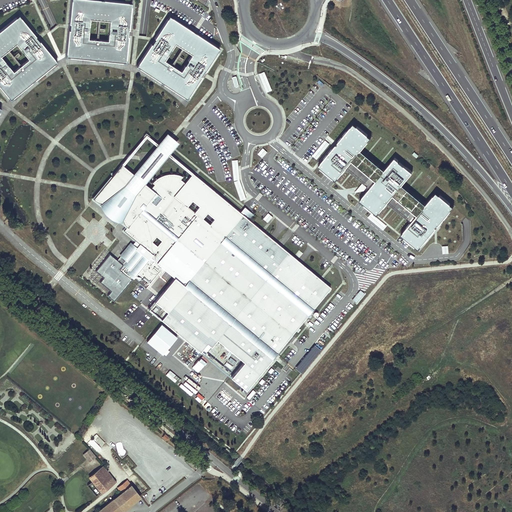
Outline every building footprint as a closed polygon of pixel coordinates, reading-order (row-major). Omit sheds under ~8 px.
[(133,3),(103,0),(73,0),(70,27),(67,56),(126,62),(130,33),(133,3)] [(0,86),(10,99),(56,62),(38,39),(19,15),(0,30),(0,86)] [(204,74),(219,49),(193,33),(169,18),(153,43),(137,68),(188,99),(204,74)] [(265,92),(271,90),(266,71),(259,73),(265,92)] [(357,119),(318,166),(418,249),(458,202),(357,119)] [(169,154),(178,143),(173,138),(167,133),(158,144),(156,146),(133,174),(123,165),(120,169),(119,168),(113,175),(119,180),(120,179),(121,179),(123,178),(124,178),(125,179),(126,180),(127,182),(127,183),(127,184),(137,192),(138,193),(143,188),(144,187),(145,186),(146,186),(147,186),(148,186),(149,187),(145,183),(168,155),(169,154)] [(123,165),(146,137),(156,146),(158,144),(146,135),(122,164),(123,165)] [(263,147),(257,153),(263,158),(268,152),(263,147)] [(169,154),(168,155),(190,174),(192,172),(169,154)] [(246,219),(242,216),(243,215),(240,212),(213,190),(192,172),(190,174),(191,175),(184,183),(181,179),(183,177),(182,176),(181,176),(180,175),(178,175),(177,174),(176,174),(175,174),(173,174),(172,174),(171,174),(170,174),(168,174),(166,174),(165,175),(164,175),(162,175),(161,176),(160,176),(159,177),(158,178),(157,178),(156,179),(155,180),(154,181),(153,181),(152,182),(152,183),(154,184),(151,188),(149,187),(148,186),(147,186),(146,186),(145,186),(144,187),(143,188),(138,193),(137,192),(127,184),(127,183),(127,182),(126,180),(125,179),(124,178),(123,178),(121,179),(120,179),(119,180),(113,175),(93,199),(100,204),(102,207),(106,203),(107,202),(108,202),(109,202),(111,202),(112,201),(113,201),(114,200),(115,199),(116,198),(117,198),(117,199),(118,200),(118,201),(119,202),(120,203),(121,203),(123,204),(124,204),(123,205),(123,206),(122,207),(122,209),(121,210),(121,211),(121,212),(121,214),(121,215),(118,219),(121,222),(127,226),(124,230),(137,241),(134,245),(132,248),(128,245),(122,252),(129,257),(126,261),(132,266),(129,269),(136,275),(137,273),(150,283),(158,274),(159,272),(162,274),(165,270),(175,277),(148,309),(200,351),(207,343),(211,346),(217,339),(221,335),(248,357),(244,361),(231,377),(246,390),(331,287),(250,220),(247,218),(246,219)] [(104,211),(105,212),(105,213),(106,214),(107,215),(108,215),(109,216),(110,217),(111,218),(112,219),(113,219),(114,220),(116,220),(117,221),(121,222),(118,219),(121,215),(121,214),(121,212),(121,211),(121,210),(122,209),(122,207),(123,206),(123,205),(124,204),(123,204),(121,203),(120,203),(119,202),(118,201),(118,200),(117,199),(117,198),(116,198),(115,199),(114,200),(113,201),(112,201),(111,202),(109,202),(108,202),(107,202),(106,203),(102,207),(100,204),(100,205),(100,206),(101,207),(102,208),(102,209),(103,210),(104,211)] [(255,215),(245,207),(240,212),(243,215),(247,218),(250,220),(255,215)] [(263,218),(268,222),(273,216),(268,212),(263,218)] [(372,212),(368,217),(383,230),(387,225),(372,212)] [(129,257),(122,252),(119,255),(126,261),(129,257)] [(100,282),(111,291),(107,296),(114,301),(131,280),(124,274),(118,270),(122,265),(109,254),(95,271),(103,278),(100,282)] [(132,266),(126,261),(123,264),(129,269),(132,266)] [(136,275),(129,269),(126,272),(133,278),(136,275)] [(161,325),(147,342),(162,354),(176,337),(161,325)] [(221,335),(217,339),(244,361),(248,357),(221,335)] [(204,365),(210,359),(205,354),(199,360),(204,365)] [(225,364),(222,367),(228,372),(231,370),(225,364)] [(236,414),(248,402),(243,397),(231,409),(236,414)] [(90,461),(96,457),(89,449),(83,454),(86,458),(90,461)] [(115,482),(102,466),(89,477),(92,481),(87,485),(97,497),(115,482)] [(80,481),(85,477),(79,470),(74,474),(80,481)] [(122,511),(130,505),(129,504),(135,500),(126,489),(131,485),(127,480),(118,488),(121,491),(96,511),(122,511)] [(129,504),(130,505),(140,496),(131,485),(126,489),(135,500),(129,504)]
